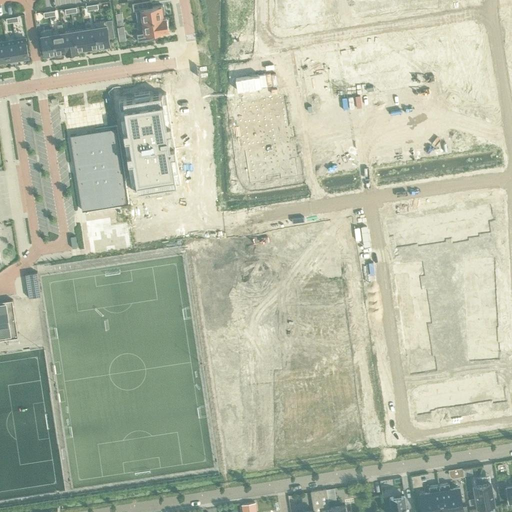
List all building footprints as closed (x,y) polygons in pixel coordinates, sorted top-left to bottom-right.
[(361,0),(350,0),(352,9),(363,8),(361,0)] [(138,22),(143,21),(163,18),(163,17),(162,12),(164,12),(163,5),(148,7),(147,1),(132,3),(133,10),(136,10),(138,22)] [(286,5),(283,5),(284,14),(286,14),(286,16),(293,16),(293,22),(308,22),(307,2),(286,3),(286,5)] [(166,16),(163,17),(163,18),(143,21),(144,32),(137,34),(138,41),(153,39),(152,32),(168,29),(166,16)] [(106,20),(94,22),(95,27),(99,47),(105,46),(105,44),(110,44),(109,37),(114,36),(112,19),(106,20)] [(95,27),(85,28),(88,47),(92,47),(92,48),(99,47),(95,27)] [(53,28),(41,30),(44,54),(49,53),(49,55),(56,54),(53,33),(53,28)] [(85,28),(74,30),(77,50),(84,49),(84,48),(88,47),(85,28)] [(74,30),(64,32),(67,51),(66,51),(66,52),(77,50),(74,30)] [(53,33),(56,54),(62,53),(62,51),(66,51),(67,51),(64,32),(53,33)] [(467,35),(459,37),(459,38),(460,38),(463,58),(475,56),(473,45),(477,44),(476,32),(466,34),(467,35)] [(25,38),(15,39),(18,57),(28,56),(25,38)] [(459,38),(448,39),(452,60),(463,58),(460,38),(459,38)] [(15,39),(6,41),(9,59),(18,57),(15,39)] [(448,39),(437,41),(440,62),(452,60),(448,39)] [(437,40),(426,42),(429,63),(440,62),(437,41),(437,40)] [(6,41),(0,41),(0,60),(9,59),(6,41)] [(426,42),(414,44),(415,45),(418,65),(429,63),(426,42)] [(404,45),(391,47),(395,69),(407,67),(403,47),(404,46),(404,45)] [(404,46),(403,47),(407,67),(418,65),(415,45),(404,46)] [(386,48),(373,50),(374,51),(378,71),(389,70),(386,48)] [(374,51),(363,53),(366,73),(378,71),(374,51)] [(363,52),(352,54),(355,75),(366,73),(363,53),(363,52)] [(352,54),(340,55),(341,56),(344,77),(355,75),(352,54)] [(341,56),(329,58),(333,79),(344,77),(341,56)] [(311,58),(301,60),(303,71),(308,71),(309,82),(321,80),(318,60),(319,60),(319,59),(311,60),(311,58)] [(319,60),(318,60),(321,80),(333,79),(329,58),(319,60)] [(482,79),(462,82),(464,93),(484,90),(482,79)] [(484,90),(464,93),(465,104),(486,101),(484,90)] [(135,97),(119,100),(135,191),(152,188),(152,192),(167,189),(166,186),(182,183),(166,92),(151,95),(150,91),(135,94),(135,97)] [(263,105),(243,108),(254,178),(294,172),(283,101),(282,101),(281,96),(262,99),(263,105)] [(486,101),(465,104),(467,114),(487,111),(488,111),(487,100),(486,101)] [(487,111),(467,114),(469,125),(489,122),(487,111)] [(489,122),(469,125),(470,136),(491,133),(489,122)] [(491,133),(470,136),(472,146),(493,143),(491,133)] [(480,209),(472,211),(472,212),(473,212),(476,232),(488,230),(486,218),(490,218),(489,206),(479,208),(480,209)] [(472,212),(461,213),(465,234),(476,232),(473,212),(472,212)] [(461,213),(450,215),(453,236),(465,234),(461,213)] [(450,215),(439,217),(442,237),(453,236),(450,215)] [(439,216),(427,218),(428,219),(431,239),(442,237),(439,216)] [(428,219),(416,220),(420,241),(431,239),(428,219)] [(406,222),(405,222),(408,243),(420,241),(416,220),(406,222)] [(398,221),(388,222),(390,234),(395,233),(397,244),(408,243),(405,222),(406,222),(406,221),(398,222),(398,221)] [(353,233),(343,235),(346,259),(356,257),(353,234),(353,233)] [(492,258),(470,260),(471,271),(491,270),(491,271),(492,270),(492,258)] [(414,263),(394,266),(396,277),(416,273),(414,263)] [(491,270),(471,271),(471,282),(492,281),(491,271),(491,270)] [(29,297),(40,295),(37,272),(25,273),(29,297)] [(416,273),(396,277),(398,286),(417,283),(416,273)] [(492,281),(471,282),(472,292),(493,291),(493,280),(492,281)] [(417,283),(398,286),(399,295),(419,292),(417,283)] [(493,291),(472,292),(472,303),(493,302),(494,302),(493,291)] [(419,292),(399,295),(401,305),(420,302),(419,292)] [(0,339),(18,337),(12,299),(0,300),(0,339)] [(420,302),(401,305),(402,314),(422,311),(420,302)] [(493,302),(472,303),(473,314),(494,313),(493,302)] [(422,311),(402,314),(404,324),(423,321),(422,311)] [(494,313),(473,314),(474,325),(494,324),(495,324),(495,313),(494,313)] [(423,321),(404,324),(405,333),(425,330),(423,321)] [(494,324),(474,325),(474,336),(495,334),(494,324)] [(425,330),(405,333),(407,343),(426,340),(425,330)] [(495,334),(474,336),(475,346),(495,345),(495,344),(495,334)] [(426,340),(407,343),(408,352),(428,349),(426,340)] [(495,345),(475,346),(475,358),(497,357),(496,344),(495,344),(495,345)] [(428,349),(408,352),(410,362),(429,359),(428,349)] [(429,359),(410,362),(411,372),(431,369),(429,359)] [(495,376),(484,378),(487,399),(486,399),(486,400),(494,399),(494,400),(503,399),(501,387),(497,388),(495,376)] [(484,378),(473,380),(476,400),(486,399),(487,399),(484,378)] [(473,380),(462,382),(466,402),(476,400),(473,380)] [(462,382),(452,383),(455,404),(466,402),(462,382)] [(452,383),(441,385),(444,405),(455,404),(452,383)] [(441,385),(430,387),(434,407),(444,405),(441,385)] [(421,400),(416,401),(418,412),(428,411),(427,409),(435,408),(434,407),(430,387),(419,388),(421,400)] [(452,476),(464,475),(463,467),(448,469),(449,473),(452,476)] [(490,481),(473,484),(477,507),(494,505),(490,481)] [(450,511),(463,510),(461,498),(459,487),(450,488),(449,482),(439,484),(443,511),(450,511)] [(443,511),(439,484),(428,485),(429,491),(420,493),(422,505),(422,511),(443,511)] [(318,489),(321,511),(346,511),(345,504),(329,507),(326,488),(318,489)] [(321,511),(318,489),(311,491),(314,510),(298,511),(321,511)] [(404,494),(389,496),(391,504),(391,505),(391,511),(406,511),(407,511),(406,506),(404,494)] [(470,509),(477,507),(476,498),(469,499),(470,509)] [(256,511),(255,502),(242,504),(243,511),(256,511)]
